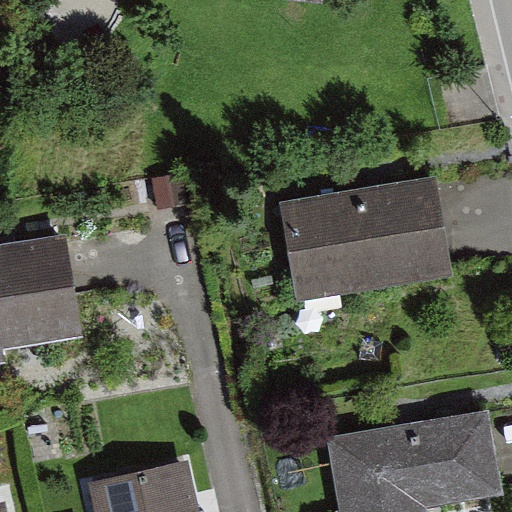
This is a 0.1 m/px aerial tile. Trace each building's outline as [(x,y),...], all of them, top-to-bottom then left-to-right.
[(185,175),(154,182),(160,213),(191,207),(185,175)] [(281,203),(297,305),(455,280),(440,178),(281,203)] [(0,247),(0,367),(7,366),(5,351),(83,339),(68,237),(0,247)] [(338,511),(428,511),(427,509),(504,495),(488,410),(325,440),(338,511)] [(201,511),(190,463),(91,486),(96,511),(201,511)]
